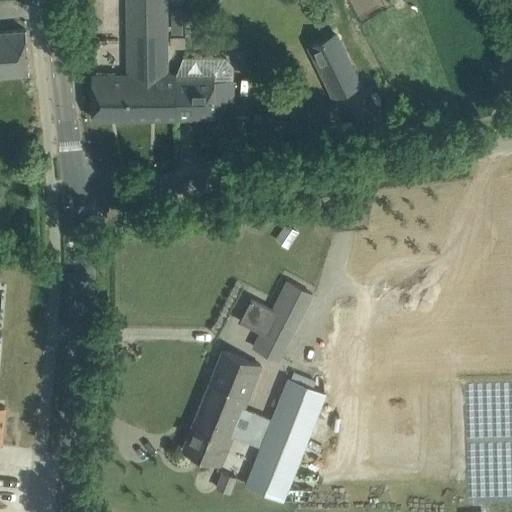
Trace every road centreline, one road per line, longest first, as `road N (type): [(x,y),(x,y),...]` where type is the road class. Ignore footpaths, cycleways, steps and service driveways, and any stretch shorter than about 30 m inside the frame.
road 1 (unclassified): [(75,193),(511,142)]
road 2 (tertiary): [(64,511),(75,193)]
road 3 (tertiary): [(75,193),(53,0)]
